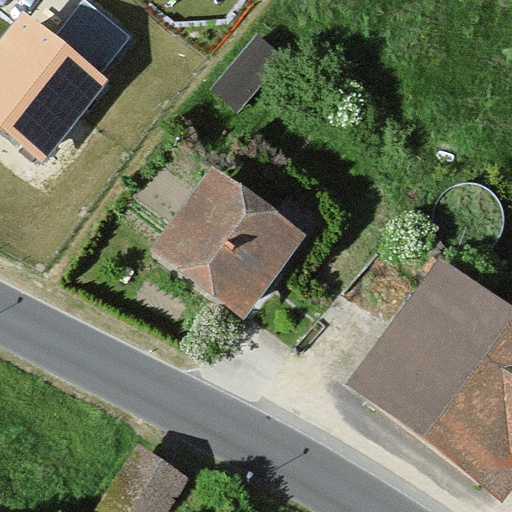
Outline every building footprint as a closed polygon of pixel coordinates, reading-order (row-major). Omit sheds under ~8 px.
[(85,1),(55,38),(99,73),(129,37),(85,1)] [(55,38),(21,11),(0,37),(0,129),(44,164),(110,82),(99,73),(55,38)] [(218,83),(251,106),(286,56),(253,32),(218,83)] [(321,236),(229,161),(159,246),(250,322),(321,236)] [(511,293),(453,252),(354,392),(506,500),(511,490),(511,293)] [(168,511),(196,475),(147,438),(91,511),(168,511)]
